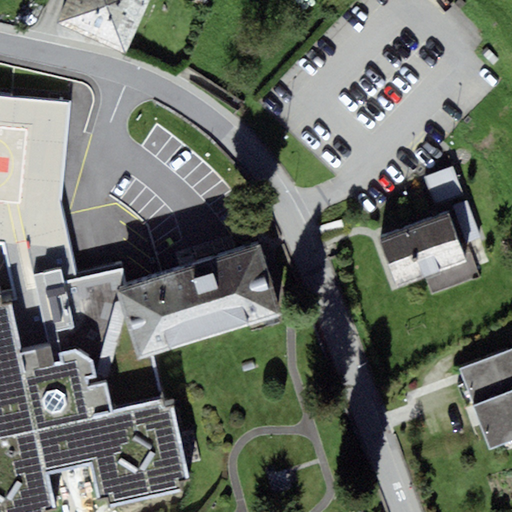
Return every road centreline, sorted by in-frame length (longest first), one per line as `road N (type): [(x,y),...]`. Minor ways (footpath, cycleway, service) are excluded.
road 1 (residential): [(0,41),(128,71),(210,113),(276,181),(407,511)]
road 2 (unknown): [(0,227),(148,190),(232,135)]
